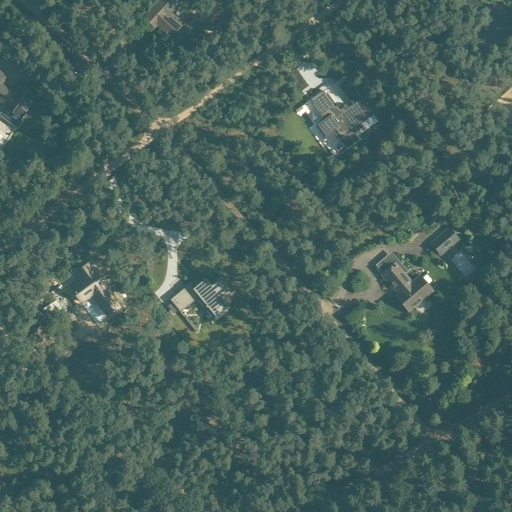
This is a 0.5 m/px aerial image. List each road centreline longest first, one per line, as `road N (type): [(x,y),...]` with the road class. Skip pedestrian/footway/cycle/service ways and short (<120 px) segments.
road 1 (residential): [(434,441),(154,129)]
road 2 (track): [(511,396),(309,511)]
road 3 (residential): [(154,129),(329,0)]
road 4 (residential): [(0,243),(154,129)]
road 5 (residential): [(154,129),(22,0)]
